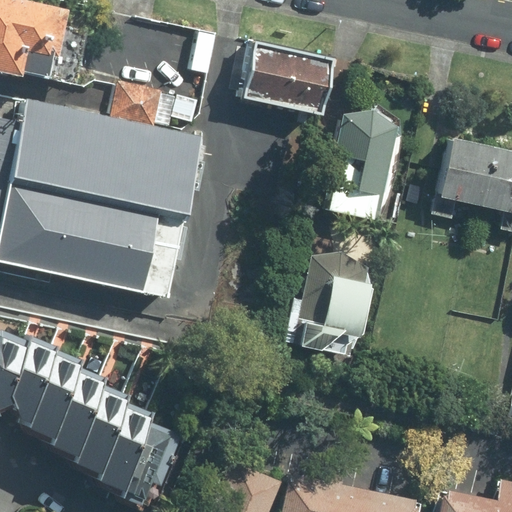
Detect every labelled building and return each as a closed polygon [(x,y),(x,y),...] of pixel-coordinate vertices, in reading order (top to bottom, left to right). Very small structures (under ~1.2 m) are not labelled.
[(0,0),(0,74),(21,78),(27,48),(60,56),(70,10),(23,0),(0,0)] [(313,116),(328,56),(245,35),(230,96),(313,116)] [(192,96),(169,91),(163,117),(187,122),(192,96)] [(196,137),(0,93),(0,259),(160,295),(196,137)] [(384,123),(323,112),(307,198),(368,210),(384,123)] [(497,146),(449,136),(436,204),(483,213),(497,146)] [(511,149),(497,146),(483,213),(511,218),(511,149)] [(333,249),(302,253),(284,342),(341,354),(359,265),(333,249)] [(0,367),(13,338),(0,331),(0,367)] [(0,367),(0,415),(7,419),(38,353),(42,342),(17,331),(13,338),(0,367)] [(38,353),(7,419),(9,428),(30,438),(61,369),(64,365),(38,353)] [(87,381),(61,369),(30,438),(37,450),(52,457),(84,386),(87,381)] [(84,386),(52,457),(78,469),(108,403),(110,397),(84,386)] [(108,403),(78,469),(75,476),(100,488),(131,421),(134,415),(108,403)] [(131,421),(100,488),(128,501),(159,433),(131,421)] [(258,511),(272,481),(222,460),(199,511),(258,511)] [(408,511),(412,499),(281,472),(272,511),(408,511)] [(430,511),(511,511),(511,503),(436,488),(430,511)]
